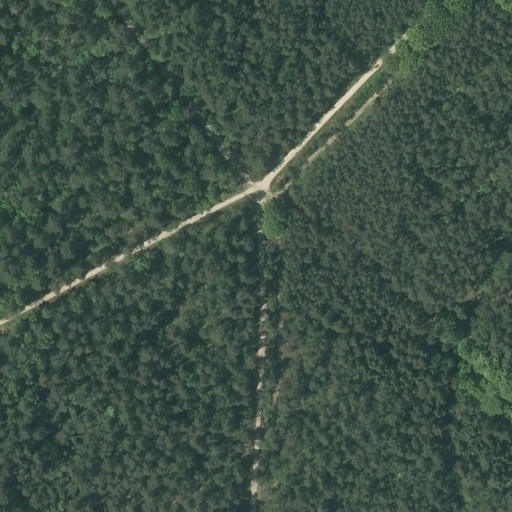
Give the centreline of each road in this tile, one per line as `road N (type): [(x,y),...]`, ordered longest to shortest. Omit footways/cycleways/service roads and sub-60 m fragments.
road 1 (track): [(256,188),(0,321)]
road 2 (unknown): [(483,0),(282,202)]
road 3 (track): [(442,0),(256,188)]
road 4 (track): [(257,441),(256,188)]
road 5 (unknown): [(282,202),(273,419),(257,441)]
road 6 (track): [(256,188),(108,0)]
